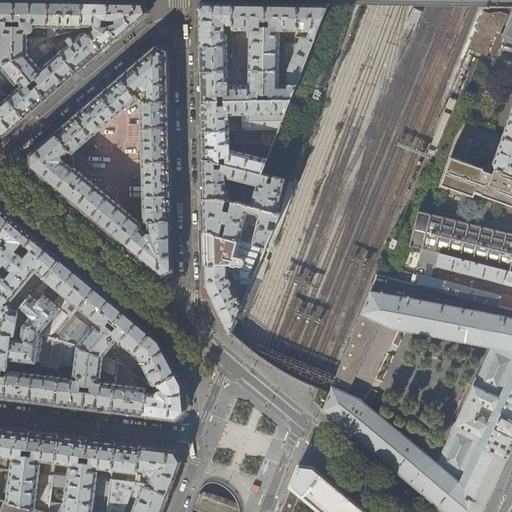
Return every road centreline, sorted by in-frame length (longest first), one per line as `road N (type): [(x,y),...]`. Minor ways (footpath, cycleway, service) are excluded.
road 1 (residential): [(179,21),(186,290),(170,314)]
road 2 (residential): [(179,21),(142,37),(0,161)]
road 3 (residential): [(170,314),(0,172)]
road 4 (residential): [(0,409),(198,432)]
